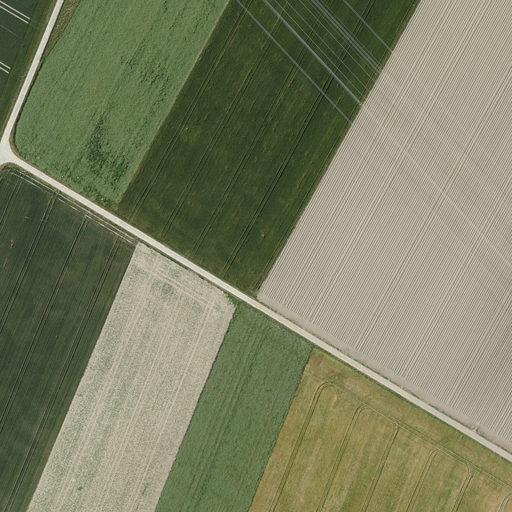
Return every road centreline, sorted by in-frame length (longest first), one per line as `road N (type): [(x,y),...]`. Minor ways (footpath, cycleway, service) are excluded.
road 1 (track): [(0,151),(511,458)]
road 2 (track): [(61,0),(0,153)]
